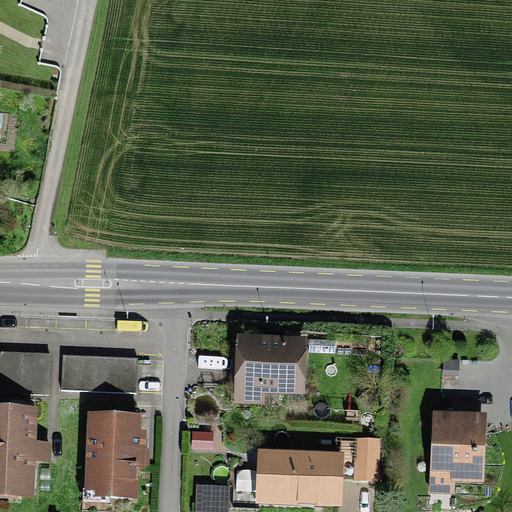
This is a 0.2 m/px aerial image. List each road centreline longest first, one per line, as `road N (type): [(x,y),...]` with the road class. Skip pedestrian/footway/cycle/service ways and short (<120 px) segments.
road 1 (secondary): [(177,287),(511,296)]
road 2 (residential): [(91,0),(33,281)]
road 3 (residential): [(177,287),(168,511)]
road 4 (secondary): [(33,281),(177,287)]
